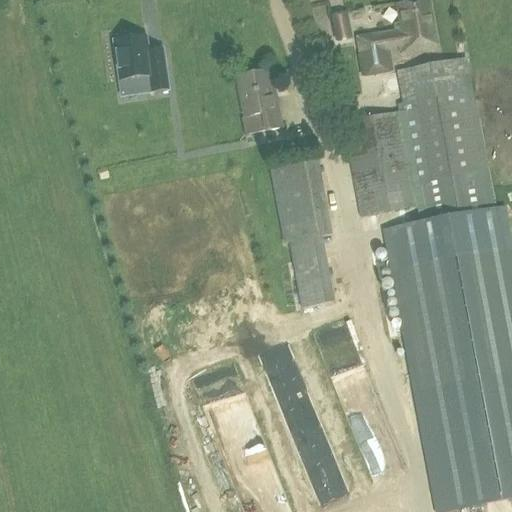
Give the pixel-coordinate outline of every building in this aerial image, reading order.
[(394,91),(388,55),(396,48),(399,46),(400,53),(437,47),(430,1),(398,6),(402,32),(357,39),(366,96),(394,91)] [(157,65),(153,37),(121,41),(127,81),(151,77),(153,93),(176,90),(172,62),(157,65)] [(467,60),(398,72),(404,104),(398,105),(400,113),(344,124),(361,218),(417,208),(428,264),(416,266),(439,389),(511,375),(511,247),(502,250),(467,60)] [(274,100),(271,74),(240,78),(245,118),(262,116),(264,133),(281,131),(277,100),(274,100)] [(336,297),(325,235),(335,233),(321,157),(279,164),(304,303),(336,297)] [(193,354),(207,397),(224,391),(210,349),(193,354)]
